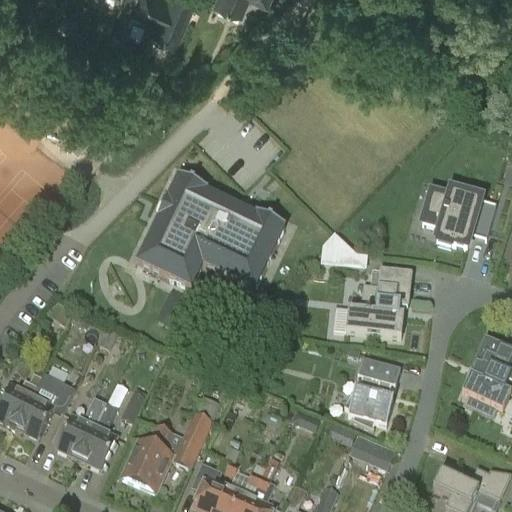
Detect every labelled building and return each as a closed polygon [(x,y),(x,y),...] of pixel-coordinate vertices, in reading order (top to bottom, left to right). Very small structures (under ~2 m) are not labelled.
[(151,31),(176,42),(193,0),(128,0),(135,3),(132,12),(155,22),(151,31)] [(216,0),(214,5),(232,13),(243,17),(249,0),(250,0),(265,6),(267,0),(216,0)] [(65,22),(55,18),(52,27),(61,31),(65,22)] [(2,46),(13,56),(20,48),(9,38),(2,46)] [(107,135),(69,105),(64,111),(102,142),(107,135)] [(78,153),(93,134),(80,124),(65,142),(78,153)] [(205,197),(206,195),(194,189),(178,181),(167,204),(165,203),(155,223),(157,224),(153,234),(136,269),(190,295),(202,271),(254,296),(284,232),(256,219),(255,221),(205,197)] [(430,198),(423,223),(440,228),(435,246),(438,246),(437,249),(450,252),(450,250),(466,255),(472,233),(488,238),(496,211),(480,206),(481,205),(450,195),(448,203),(430,198)] [(340,245),(334,240),(323,252),(321,262),(338,264),(340,245)] [(410,280),(371,275),(369,291),(362,290),(359,315),(347,314),(344,337),(400,343),(403,320),(396,319),(397,312),(406,313),(410,280)] [(46,319),(65,334),(74,316),(57,308),(46,319)] [(171,317),(163,313),(157,325),(169,331),(173,323),(171,317)] [(118,336),(106,331),(97,350),(110,355),(118,336)] [(233,342),(231,351),(248,356),(251,347),(233,342)] [(464,411),(491,423),(507,385),(511,387),(511,358),(485,346),(461,400),(468,403),(464,411)] [(348,352),(345,361),(357,364),(359,356),(348,352)] [(343,412),(348,415),(346,421),(352,422),(351,426),(349,425),(348,426),(372,437),(373,436),(371,435),(373,428),(385,431),(392,407),(386,405),(389,395),(394,396),(399,376),(362,365),(356,386),(361,387),(358,398),(353,396),(352,399),(350,399),(343,412)] [(34,392),(14,433),(40,445),(53,415),(62,420),(75,394),(42,377),(34,392)] [(0,410),(0,426),(14,433),(34,392),(24,387),(19,396),(9,391),(0,410)] [(118,411),(127,392),(117,387),(108,407),(118,411)] [(146,399),(135,394),(119,424),(131,429),(146,399)] [(122,484),(154,499),(169,466),(190,476),(220,410),(203,402),(184,444),(155,431),(147,449),(139,445),(122,484)] [(71,422),(57,454),(78,464),(103,409),(93,404),(82,427),(71,422)] [(102,475),(117,443),(105,438),(117,415),(103,409),(78,464),(102,475)] [(297,431),(304,428),(307,420),(295,415),(289,427),(297,431)] [(356,440),(333,430),(328,442),(351,452),(356,440)] [(395,459),(375,450),(366,470),(386,479),(395,459)] [(229,467),(234,469),(240,456),(229,452),(223,464),(229,467)] [(260,481),(255,493),(264,497),(268,488),(278,468),(269,464),(269,463),(264,473),(260,481)] [(200,495),(192,511),(218,511),(227,493),(219,489),(223,480),(225,477),(204,467),(193,491),(200,495)] [(223,480),(232,484),(233,483),(235,477),(238,471),(229,467),(225,477),(223,480)] [(437,485),(432,496),(437,498),(449,504),(445,511),(470,511),(473,506),(478,497),(483,500),(479,509),(485,511),(492,511),(496,505),(499,506),(511,480),(489,477),(488,479),(476,474),(473,481),(445,468),(437,485)] [(260,481),(264,473),(263,472),(256,469),(246,489),(255,493),(260,481)] [(227,493),(218,511),(246,511),(255,493),(246,489),(233,483),(228,493),(227,493)] [(255,493),(246,511),(269,511),(266,510),(274,491),(268,488),(264,497),(255,493)] [(326,495),(318,511),(331,511),(337,501),(326,495)]
